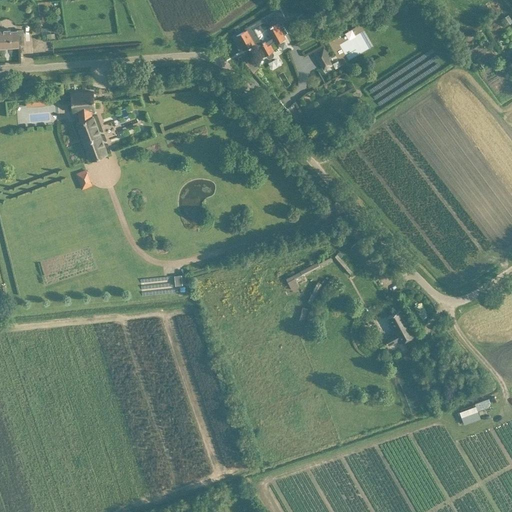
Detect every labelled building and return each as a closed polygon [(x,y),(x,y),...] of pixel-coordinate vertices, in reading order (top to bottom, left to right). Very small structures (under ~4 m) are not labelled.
[(278,10),(265,17),(246,28),(247,30),(245,31),(236,36),(244,49),(256,42),(258,46),(259,45),(265,56),(266,55),(267,57),(270,58),(273,56),(274,54),(273,51),(274,51),(274,50),(271,44),(275,41),(276,43),(286,37),(278,22),(283,19),(286,18),(280,8),(278,10)] [(0,29),(0,47),(19,46),(18,31),(18,30),(10,31),(10,29),(0,29)] [(325,45),(314,51),(324,70),(333,65),(330,59),(331,58),(332,58),(325,45)] [(249,75),(252,72),(258,67),(249,56),(240,63),(249,75)] [(475,59),(480,68),(484,66),(479,57),(475,59)] [(95,109),(94,91),(84,92),(84,94),(72,95),(72,93),(71,93),(73,111),(79,110),(80,121),(77,122),(91,160),(107,154),(93,116),(91,117),(91,109),(95,109)] [(131,108),(124,110),(126,117),(117,119),(119,125),(137,120),(136,114),(133,115),(131,108)] [(134,135),(144,132),(142,127),(121,133),(123,140),(134,137),(134,135)] [(80,175),(87,191),(97,186),(90,170),(80,175)] [(362,263),(367,259),(374,252),(362,238),(354,244),(350,248),(362,263)] [(337,254),(334,256),(349,274),(352,271),(339,256),(337,254)] [(330,255),(318,261),(320,265),(332,259),(330,255)] [(318,261),(300,270),(302,275),(320,265),(318,261)] [(291,275),(286,278),(292,289),(296,287),(299,285),(296,278),(293,274),(291,275)] [(319,282),(309,301),(313,303),(323,284),(319,282)] [(401,311),(388,318),(387,318),(394,329),(391,331),(394,334),(384,340),(388,347),(398,341),(400,345),(417,336),(401,311)] [(413,352),(404,356),(409,365),(417,360),(413,352)]
